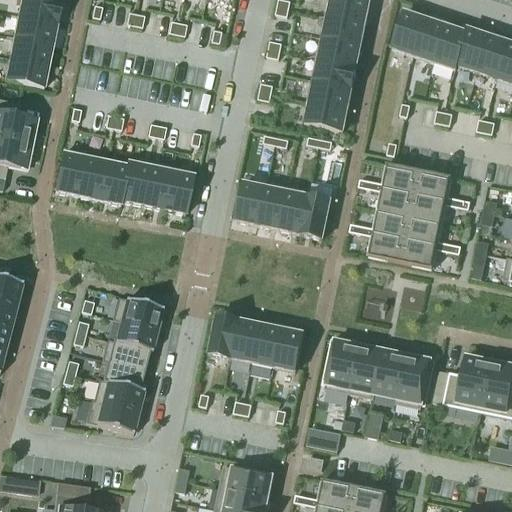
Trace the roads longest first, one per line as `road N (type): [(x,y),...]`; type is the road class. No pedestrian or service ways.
road 1 (residential): [(155,511),(259,0)]
road 2 (residential): [(0,448),(47,278),(39,205),(82,0)]
